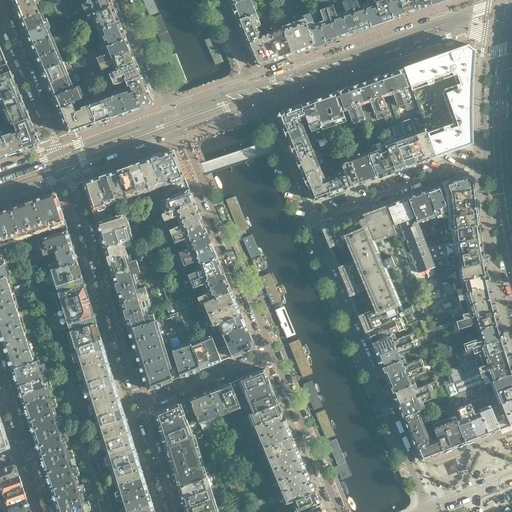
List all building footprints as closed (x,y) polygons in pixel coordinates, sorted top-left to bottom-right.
[(40,10),(36,2),(39,0),(27,0),(15,5),(21,18),(40,10)] [(66,7),(63,0),(61,0),(57,2),(58,3),(60,9),(66,7)] [(113,4),(110,0),(87,0),(88,2),(81,4),(84,12),(91,9),(93,12),(113,4)] [(153,0),(142,0),(149,16),(159,12),(153,0)] [(197,0),(196,0),(186,4),(198,35),(210,30),(197,0)] [(254,14),(250,3),(249,0),(244,0),(232,5),(238,20),(254,14)] [(277,5),(274,0),(273,0),(261,4),(263,10),(277,5)] [(349,34),(336,0),(323,0),(326,8),(337,38),(349,34)] [(349,0),(336,0),(349,34),(360,30),(349,0)] [(371,26),(364,8),(359,10),(355,0),(349,0),(360,30),(362,29),(362,30),(371,26)] [(382,22),(374,0),(367,0),(370,6),(364,8),(371,26),(382,22)] [(393,18),(387,0),(386,0),(381,2),(380,0),(374,0),(382,22),(393,18)] [(405,14),(399,0),(387,0),(393,18),(405,14)] [(416,10),(412,0),(399,0),(405,14),(416,10)] [(431,5),(429,0),(412,0),(416,10),(431,5)] [(63,16),(60,9),(58,3),(54,4),(59,17),(63,16)] [(288,8),(287,3),(275,7),(277,12),(288,8)] [(113,4),(93,12),(86,15),(87,19),(94,16),(100,29),(120,21),(113,4)] [(301,9),(300,4),(288,8),(290,13),(301,9)] [(69,13),(66,7),(60,9),(63,16),(69,13)] [(277,12),(275,7),(264,11),(266,16),(277,12)] [(337,38),(326,8),(321,10),(325,22),(320,24),(326,42),(337,38)] [(48,22),(47,18),(43,19),(40,10),(21,18),(26,31),(48,22)] [(260,37),(257,26),(258,26),(254,14),(238,20),(247,42),(261,38),(260,37)] [(326,42),(320,24),(314,26),(310,14),(304,16),(306,22),(315,46),(326,42)] [(159,16),(151,18),(164,53),(172,51),(159,16)] [(127,38),(120,21),(100,29),(105,42),(98,45),(100,49),(107,46),(127,38)] [(315,46),(306,22),(300,24),(299,21),(294,23),(303,50),(315,46)] [(50,36),(47,27),(50,26),(48,22),(26,31),(32,44),(50,36)] [(303,50),(294,23),(288,25),(289,28),(283,30),(292,54),(303,50)] [(83,38),(78,25),(74,26),(79,39),(83,38)] [(292,54),(283,30),(283,29),(271,33),(280,58),(292,54)] [(212,31),(204,34),(216,65),(224,62),(212,31)] [(280,58),(271,33),(260,37),(261,38),(269,62),(280,58)] [(56,49),(50,36),(32,44),(37,57),(56,49)] [(89,53),(83,38),(79,39),(85,52),(86,55),(89,53)] [(94,65),(131,49),(127,38),(107,46),(109,52),(92,59),(94,65)] [(269,62),(261,38),(247,42),(256,64),(260,66),(269,62)] [(472,102),(472,86),(472,78),(473,68),(474,57),(475,49),(474,49),(469,45),(469,44),(404,67),(403,68),(415,100),(420,114),(423,121),(424,125),(435,156),(436,156),(436,155),(472,142),(472,131),(472,120),(472,102)] [(61,62),(56,49),(37,57),(42,70),(61,62)] [(136,61),(131,49),(94,65),(97,71),(114,64),(117,69),(136,61)] [(90,65),(86,55),(85,52),(79,54),(85,67),(90,65)] [(167,55),(176,80),(184,77),(174,53),(167,55)] [(136,61),(117,69),(113,71),(119,83),(125,81),(142,74),(136,61)] [(67,75),(61,62),(42,70),(48,83),(67,75)] [(96,78),(91,66),(90,65),(85,67),(90,80),(96,78)] [(415,100),(403,68),(392,72),(403,103),(405,109),(411,107),(409,102),(415,100)] [(0,86),(14,81),(10,70),(0,74),(0,86)] [(403,103),(392,72),(381,76),(387,94),(393,92),(397,105),(403,103)] [(149,92),(147,85),(146,86),(142,74),(125,81),(129,90),(134,89),(135,91),(142,108),(151,105),(153,101),(149,92)] [(72,88),(67,75),(48,83),(53,96),(72,88)] [(382,96),(387,94),(381,76),(369,80),(382,116),(388,114),(382,96)] [(382,116),(369,80),(358,84),(365,102),(368,112),(374,110),(376,118),(382,116)] [(0,98),(19,91),(14,81),(0,86),(0,98)] [(365,102),(358,84),(347,88),(358,119),(364,117),(359,104),(365,102)] [(84,98),(79,85),(72,88),(53,96),(58,109),(71,103),(84,98)] [(358,119),(347,88),(335,92),(342,111),(348,109),(352,121),(358,119)] [(23,101),(19,91),(0,98),(0,104),(2,103),(4,109),(23,101)] [(142,108),(135,91),(127,94),(126,91),(120,94),(127,113),(142,108)] [(342,111),(335,92),(324,96),(328,108),(330,107),(332,112),(330,113),(333,123),(345,119),(342,111)] [(127,113),(120,94),(104,99),(111,119),(127,113)] [(327,113),(326,109),(328,108),(324,96),(313,100),(321,124),(322,127),(333,123),(330,113),(327,113)] [(111,119),(104,99),(89,104),(96,124),(111,119)] [(321,124),(313,100),(301,104),(305,116),(310,128),(321,124)] [(29,117),(23,101),(4,109),(10,123),(10,122),(13,123),(29,117)] [(81,130),(75,112),(71,103),(58,109),(68,132),(71,133),(81,130)] [(96,124),(89,104),(80,108),(81,110),(75,112),(81,130),(96,124)] [(305,116),(301,104),(279,112),(278,116),(281,124),(299,118),(300,118),(305,116)] [(435,156),(424,125),(419,127),(418,123),(423,121),(420,114),(410,117),(426,159),(435,156)] [(40,141),(29,117),(13,123),(17,132),(24,150),(38,145),(40,141)] [(426,159),(410,117),(401,121),(407,138),(416,163),(426,159)] [(303,135),(299,123),(301,123),(300,118),(299,118),(281,124),(287,140),(303,135)] [(0,158),(24,150),(17,132),(13,134),(12,132),(2,135),(1,133),(0,133),(0,158)] [(397,170),(388,145),(386,146),(381,132),(373,135),(377,144),(387,173),(397,170)] [(308,146),(303,135),(287,140),(294,157),(312,150),(310,145),(308,146)] [(364,139),(363,137),(364,137),(363,135),(352,139),(353,143),(354,143),(364,139)] [(329,144),(326,136),(320,138),(323,146),(329,144)] [(416,163),(407,138),(398,142),(407,166),(416,163)] [(407,166),(398,142),(388,145),(397,170),(407,166)] [(387,173),(377,144),(372,146),(374,151),(369,153),(378,177),(387,173)] [(189,189),(180,166),(174,151),(171,150),(162,154),(167,166),(168,166),(170,171),(169,171),(172,181),(176,180),(181,192),(189,189)] [(317,167),(312,156),(314,155),(312,150),(294,157),(301,173),(317,167)] [(378,177),(369,153),(359,156),(368,180),(378,177)] [(167,172),(165,167),(167,166),(162,154),(150,158),(160,183),(166,181),(167,183),(172,181),(169,171),(167,172)] [(368,180),(359,156),(350,160),(359,184),(368,180)] [(160,183),(150,158),(139,162),(145,176),(147,175),(148,180),(147,181),(150,190),(155,188),(154,185),(160,183)] [(359,184),(350,160),(340,163),(349,187),(359,184)] [(143,177),(145,176),(139,162),(128,166),(138,191),(143,189),(144,192),(150,190),(147,181),(145,181),(143,177)] [(349,187),(340,163),(331,166),(330,164),(320,168),(319,166),(317,167),(301,173),(312,198),(316,200),(349,187)] [(138,191),(128,166),(117,170),(123,184),(125,183),(127,188),(124,189),(128,198),(133,196),(132,193),(138,191)] [(123,190),(121,185),(123,184),(117,170),(106,174),(115,199),(120,197),(121,200),(128,198),(124,189),(123,190)] [(117,203),(115,199),(106,174),(106,173),(95,177),(103,198),(107,197),(109,204),(114,202),(115,204),(117,203)] [(478,212),(474,178),(469,175),(427,191),(436,213),(436,215),(441,213),(453,214),(478,212)] [(103,198),(95,177),(86,181),(84,181),(84,184),(91,206),(104,201),(103,198)] [(177,193),(174,187),(163,191),(166,197),(177,193)] [(177,193),(166,197),(164,198),(167,204),(165,205),(167,211),(176,207),(175,205),(179,203),(180,206),(194,200),(189,189),(181,192),(177,193)] [(436,213),(427,191),(417,194),(426,217),(436,213)] [(67,230),(56,194),(53,192),(44,196),(48,207),(50,206),(52,212),(50,212),(54,223),(59,221),(62,231),(67,230)] [(426,217),(417,194),(408,198),(417,220),(426,217)] [(233,195),(225,198),(238,231),(246,228),(233,195)] [(48,213),(46,207),(48,207),(44,196),(33,200),(42,225),(48,222),(49,225),(54,223),(50,212),(48,213)] [(127,220),(124,213),(121,214),(119,209),(117,203),(115,204),(114,202),(109,204),(107,197),(103,198),(104,201),(91,206),(92,210),(93,210),(96,222),(100,235),(115,230),(120,229),(132,225),(130,219),(127,220)] [(435,267),(432,260),(427,248),(423,235),(417,220),(408,198),(385,206),(412,275),(435,267)] [(42,225),(33,200),(21,204),(25,215),(28,214),(30,220),(28,221),(31,231),(36,230),(35,227),(42,225)] [(194,200),(180,206),(176,207),(167,211),(164,212),(166,219),(178,214),(180,220),(199,212),(194,200)] [(25,222),(23,216),(25,215),(21,204),(10,208),(19,233),(26,231),(27,233),(31,231),(28,221),(25,222)] [(419,293),(412,275),(385,206),(324,228),(331,245),(348,238),(351,246),(350,246),(352,252),(353,251),(357,259),(340,266),(352,294),(368,287),(372,295),(371,295),(373,300),(374,300),(377,308),(361,315),(367,330),(399,316),(404,329),(427,319),(426,317),(421,304),(417,294),(419,293)] [(19,233),(10,208),(0,211),(0,215),(3,223),(5,222),(7,228),(5,229),(9,239),(14,238),(13,235),(19,233)] [(173,235),(204,224),(199,212),(180,220),(182,225),(171,229),(173,235)] [(479,224),(478,212),(453,214),(454,226),(453,226),(453,227),(479,224)] [(3,230),(1,224),(3,223),(0,215),(0,240),(3,239),(4,241),(9,239),(5,229),(3,230)] [(208,234),(204,224),(173,235),(176,242),(187,237),(189,241),(208,234)] [(481,237),(479,224),(453,227),(446,227),(441,228),(436,230),(432,232),(423,235),(427,248),(435,246),(442,243),(455,240),(481,237)] [(132,239),(130,231),(133,230),(132,225),(120,229),(121,231),(115,232),(115,230),(100,235),(104,247),(130,239),(132,239)] [(67,230),(62,231),(43,237),(45,244),(41,245),(43,251),(52,248),(51,246),(57,244),(58,246),(71,242),(67,230)] [(152,247),(151,244),(148,234),(143,235),(148,248),(152,247)] [(177,260),(213,245),(208,234),(189,241),(191,246),(174,253),(177,260)] [(252,234),(242,238),(256,272),(266,268),(252,234)] [(484,249),(481,237),(455,240),(442,243),(435,246),(427,248),(432,260),(442,258),(453,256),(484,249)] [(127,255),(124,248),(126,247),(128,249),(133,247),(130,239),(104,247),(108,261),(127,255)] [(30,248),(28,242),(22,244),(24,250),(30,248)] [(74,252),(71,242),(58,246),(52,248),(43,251),(41,251),(43,256),(56,252),(57,257),(74,252)] [(160,253),(156,242),(151,244),(152,247),(155,255),(160,253)] [(217,257),(213,245),(177,260),(179,265),(196,258),(198,264),(217,257)] [(162,273),(159,266),(155,255),(152,247),(148,248),(157,275),(162,273)] [(32,254),(30,248),(24,250),(26,256),(32,254)] [(486,261),(484,249),(453,256),(455,269),(460,267),(486,261)] [(9,260),(8,255),(4,257),(1,250),(0,250),(0,263),(5,262),(9,260)] [(77,261),(74,252),(57,257),(59,262),(49,265),(50,269),(77,261)] [(164,265),(160,253),(155,255),(159,266),(164,265)] [(138,266),(136,258),(131,260),(131,262),(129,263),(127,255),(108,261),(112,274),(138,266)] [(192,280),(222,268),(217,257),(198,264),(200,269),(190,274),(192,280)] [(101,339),(77,261),(50,269),(46,271),(47,274),(51,272),(73,344),(69,345),(70,348),(74,347),(101,339)] [(488,273),(486,261),(460,267),(463,280),(488,273)] [(9,273),(5,262),(0,263),(0,275),(5,274),(9,273)] [(168,276),(164,265),(159,266),(162,273),(163,278),(168,276)] [(135,282),(133,274),(134,274),(136,276),(141,274),(138,266),(112,274),(117,288),(135,282)] [(227,280),(222,268),(192,280),(195,287),(209,282),(211,286),(227,280)] [(167,287),(163,278),(162,273),(157,275),(162,288),(167,287)] [(272,304),(281,300),(269,273),(260,277),(272,304)] [(490,286),(488,273),(463,280),(464,285),(457,288),(459,294),(490,286)] [(0,289),(9,287),(5,274),(0,275),(0,289)] [(172,288),(168,276),(163,278),(167,287),(168,289),(172,288)] [(202,303),(204,302),(232,290),(227,280),(211,286),(213,292),(200,297),(202,303)] [(147,293),(144,285),(139,286),(139,289),(137,289),(135,282),(117,288),(121,301),(147,293)] [(496,308),(493,297),(490,286),(459,294),(465,318),(496,308)] [(0,303),(13,299),(9,287),(0,289),(0,303)] [(171,300),(168,289),(167,287),(162,288),(167,301),(171,300)] [(177,300),(172,288),(168,289),(171,300),(172,302),(177,300)] [(237,303),(232,290),(204,302),(209,314),(237,303)] [(143,309),(142,303),(149,301),(147,293),(121,301),(125,314),(143,309)] [(0,317),(17,312),(13,299),(0,303),(0,317)] [(176,314),(172,302),(171,300),(167,301),(172,315),(176,314)] [(189,322),(185,310),(181,311),(177,300),(172,302),(176,314),(180,313),(184,324),(189,322)] [(242,315),(237,303),(209,314),(213,326),(219,324),(242,315)] [(500,323),(496,308),(465,318),(457,320),(460,330),(463,329),(462,326),(472,324),(473,322),(476,321),(479,330),(500,323)] [(155,320),(153,312),(148,314),(147,316),(146,316),(143,309),(125,314),(129,328),(155,320)] [(283,338),(291,335),(281,311),(273,314),(283,338)] [(0,330),(22,324),(17,312),(0,317),(0,330)] [(188,336),(184,324),(180,313),(176,314),(172,315),(155,320),(129,328),(148,388),(150,389),(201,369),(192,346),(188,336)] [(246,325),(242,315),(219,324),(223,335),(246,325)] [(394,332),(404,329),(399,316),(367,330),(372,342),(394,332)] [(194,334),(189,322),(184,324),(188,336),(194,334)] [(461,350),(504,336),(500,323),(479,330),(445,341),(437,343),(443,356),(454,353),(461,350)] [(26,337),(22,324),(0,330),(0,332),(4,344),(26,337)] [(250,335),(246,325),(223,335),(227,345),(250,335)] [(438,326),(436,326),(431,328),(431,330),(437,343),(445,341),(438,326)] [(377,354),(417,337),(415,334),(412,333),(397,339),(394,332),(372,342),(377,354)] [(221,361),(255,347),(250,335),(227,345),(217,350),(221,361)] [(507,348),(504,336),(461,350),(463,355),(482,349),(484,356),(507,348)] [(30,349),(26,337),(4,344),(8,356),(30,349)] [(403,352),(418,346),(419,343),(417,337),(377,354),(382,366),(405,357),(403,352)] [(73,357),(104,347),(101,338),(101,339),(74,347),(76,352),(71,353),(73,357)] [(221,361),(217,350),(212,338),(202,342),(211,365),(221,361)] [(302,377),(313,373),(299,338),(288,343),(302,377)] [(211,365),(202,342),(192,346),(201,369),(211,365)] [(107,356),(104,347),(73,357),(74,361),(78,360),(80,364),(107,356)] [(453,380),(511,360),(509,352),(507,348),(484,356),(459,365),(448,368),(453,380)] [(34,362),(30,349),(8,356),(12,368),(34,362)] [(65,360),(62,351),(57,352),(59,361),(65,360)] [(60,363),(59,361),(57,352),(51,354),(55,365),(60,363)] [(459,365),(454,353),(443,356),(448,368),(459,365)] [(78,374),(109,365),(107,356),(80,364),(81,369),(77,370),(78,374)] [(387,379),(423,363),(421,359),(419,358),(407,363),(405,357),(382,366),(387,379)] [(476,386),(511,371),(511,362),(511,360),(453,380),(458,393),(476,386)] [(14,377),(46,368),(44,363),(39,365),(38,361),(34,362),(12,368),(14,377)] [(415,382),(413,376),(424,371),(425,369),(423,363),(387,379),(392,391),(415,382)] [(112,373),(109,365),(78,374),(79,379),(84,377),(85,382),(112,373)] [(43,378),(42,373),(47,372),(46,368),(14,377),(17,386),(43,378)] [(269,380),(264,369),(231,382),(234,389),(241,386),(243,391),(245,390),(269,380)] [(481,397),(511,384),(511,371),(476,386),(481,397)] [(83,392),(115,382),(112,373),(85,382),(86,386),(82,387),(83,392)] [(20,394),(51,385),(50,380),(44,382),(43,378),(17,386),(20,394)] [(274,391),(269,380),(245,390),(247,395),(249,395),(251,401),(274,391)] [(313,410),(323,406),(312,380),(303,384),(313,410)] [(398,404),(437,387),(435,382),(433,381),(418,388),(415,382),(392,391),(398,404)] [(117,391),(115,382),(83,392),(85,396),(89,395),(90,399),(117,391)] [(241,405),(236,394),(234,389),(231,382),(221,386),(230,409),(241,405)] [(511,384),(481,397),(470,401),(470,402),(463,405),(477,438),(511,424),(511,384)] [(48,395),(47,391),(52,389),(51,385),(20,394),(23,403),(48,395)] [(230,409),(221,386),(210,391),(220,413),(230,409)] [(425,406),(423,401),(438,395),(439,392),(437,387),(398,404),(402,415),(420,408),(425,406)] [(89,409),(120,399),(117,391),(90,399),(92,403),(87,405),(89,409)] [(220,413),(210,391),(200,395),(210,417),(220,413)] [(278,402),(274,393),(274,391),(251,401),(254,407),(252,408),(253,412),(278,402)] [(470,396),(468,391),(460,394),(462,399),(470,396)] [(458,393),(452,395),(455,403),(461,400),(458,393)] [(25,412),(56,402),(55,398),(50,399),(48,395),(23,403),(25,412)] [(210,417),(200,395),(190,399),(194,410),(198,418),(199,420),(203,430),(207,428),(212,426),(213,429),(215,428),(210,417)] [(451,405),(448,397),(436,402),(440,409),(451,405)] [(122,408),(120,399),(89,409),(90,413),(94,412),(96,416),(122,408)] [(189,412),(194,410),(190,399),(155,413),(156,414),(159,424),(184,414),(189,412)] [(54,412),(52,408),(58,406),(56,402),(25,412),(28,420),(54,412)] [(283,413),(278,402),(253,412),(251,413),(256,424),(283,413)] [(477,438),(463,405),(458,407),(462,419),(464,420),(465,421),(458,423),(466,443),(477,438)] [(94,426),(125,416),(122,408),(96,416),(97,420),(93,422),(94,426)] [(422,426),(418,415),(422,414),(420,408),(402,415),(409,432),(422,426)] [(198,418),(194,410),(189,412),(193,420),(198,418)] [(315,413),(326,439),(334,435),(322,410),(315,413)] [(31,429),(62,419),(60,415),(55,417),(54,412),(28,420),(31,429)] [(287,424),(283,413),(256,424),(261,435),(287,424)] [(162,435),(188,424),(184,414),(159,424),(162,435)] [(0,450),(10,447),(0,415),(0,450)] [(466,443),(458,423),(455,415),(448,418),(447,415),(443,417),(444,420),(455,447),(466,443)] [(128,425),(125,416),(94,426),(95,430),(100,429),(101,433),(128,425)] [(59,429),(58,425),(63,424),(62,419),(31,429),(34,437),(59,429)] [(193,434),(203,430),(199,420),(188,424),(162,435),(165,445),(192,434),(193,434)] [(455,447),(444,420),(439,422),(440,425),(434,427),(439,441),(444,452),(455,447)] [(84,441),(83,439),(81,430),(78,423),(73,425),(70,426),(72,432),(75,431),(79,442),(84,441)] [(292,436),(287,424),(261,435),(265,446),(292,436)] [(99,444),(131,434),(128,425),(101,433),(102,438),(98,439),(99,444)] [(217,436),(213,429),(212,426),(207,428),(212,438),(217,436)] [(224,437),(219,426),(215,428),(213,429),(217,436),(218,439),(224,437)] [(428,439),(422,426),(409,432),(417,450),(434,443),(432,438),(428,439)] [(64,428),(59,429),(34,437),(39,454),(64,447),(69,445),(64,428)] [(133,443),(131,434),(99,444),(101,448),(105,447),(106,451),(133,443)] [(169,456),(196,444),(193,434),(192,434),(165,445),(169,456)] [(221,446),(218,439),(217,436),(212,438),(216,448),(221,446)] [(270,457),(296,446),(292,436),(265,446),(270,457)] [(91,446),(88,437),(83,439),(84,441),(86,448),(91,446)] [(229,448),(224,437),(218,439),(221,446),(223,451),(229,448)] [(335,466),(341,479),(352,475),(336,438),(328,441),(337,465),(335,466)] [(444,452),(439,441),(434,443),(417,450),(420,458),(424,459),(444,452)] [(105,461),(136,451),(133,443),(106,451),(108,455),(103,456),(105,461)] [(172,466),(200,455),(196,444),(169,456),(172,466)] [(225,456),(223,451),(221,446),(216,448),(220,458),(225,456)] [(301,458),(296,446),(270,457),(274,469),(301,458)] [(42,463),(72,454),(71,449),(66,451),(64,447),(39,454),(42,463)] [(234,459),(229,448),(223,451),(225,456),(227,461),(234,459)] [(112,468),(138,459),(139,459),(136,451),(105,461),(106,465),(110,463),(112,468)] [(70,464),(75,462),(72,454),(42,463),(45,472),(70,464)] [(175,477),(203,466),(200,455),(172,466),(175,477)] [(229,466),(227,461),(225,456),(220,458),(225,468),(229,466)] [(278,479),(306,468),(301,458),(274,469),(278,479)] [(110,477),(141,468),(138,459),(112,468),(113,472),(109,473),(110,477)] [(238,470),(234,459),(227,461),(229,466),(232,473),(238,470)] [(462,470),(459,461),(446,465),(449,474),(462,470)] [(19,475),(16,466),(14,464),(0,469),(0,481),(0,482),(19,475)] [(48,480),(77,471),(76,467),(71,468),(70,464),(45,472),(48,480)] [(179,487),(206,476),(203,466),(175,477),(179,487)] [(232,473),(229,466),(225,468),(229,478),(234,476),(232,473)] [(143,477),(141,468),(110,477),(111,482),(116,480),(117,485),(143,477)] [(310,480),(306,468),(278,479),(283,491),(310,480)] [(243,481),(238,470),(232,473),(234,476),(237,484),(243,481)] [(75,481),(74,477),(79,475),(77,471),(48,480),(51,489),(75,481)] [(23,487),(22,484),(19,475),(0,482),(0,492),(1,492),(2,494),(23,487)] [(100,492),(99,490),(97,482),(94,475),(89,477),(90,478),(81,484),(76,485),(75,481),(51,489),(56,506),(80,498),(79,494),(84,492),(94,492),(95,494),(100,492)] [(182,498),(209,486),(206,476),(179,487),(182,498)] [(237,484),(234,476),(229,478),(233,488),(238,487),(237,484)] [(115,495),(146,485),(143,477),(117,485),(118,489),(114,490),(115,495)] [(315,491),(310,480),(283,491),(288,502),(294,499),(315,491)] [(248,492),(243,481),(237,484),(238,487),(241,494),(248,492)] [(149,494),(146,485),(115,495),(117,499),(121,498),(122,502),(149,494)] [(185,508),(212,497),(209,486),(182,498),(185,508)] [(23,487),(2,494),(0,494),(0,496),(3,505),(1,506),(1,507),(7,505),(26,498),(23,487)] [(242,496),(241,494),(238,487),(233,488),(238,498),(242,496)] [(319,501),(315,491),(294,499),(298,510),(308,506),(319,501)] [(253,504),(248,492),(241,494),(242,496),(247,506),(249,505),(253,504)] [(121,511),(152,502),(149,494),(122,502),(124,506),(119,507),(121,511)] [(247,506),(242,496),(238,498),(242,508),(247,506)] [(186,511),(204,511),(215,507),(212,497),(185,508),(186,511)] [(22,511),(30,509),(26,498),(7,505),(9,511),(22,511)] [(58,511),(65,511),(88,505),(87,501),(82,503),(80,498),(56,506),(58,511)] [(270,509),(265,498),(259,501),(264,511),(270,509)] [(263,511),(264,511),(259,501),(253,504),(249,505),(251,511),(263,511)] [(323,511),(319,501),(308,506),(310,511),(323,511)] [(150,511),(154,511),(152,502),(121,511),(120,511),(150,511)]
